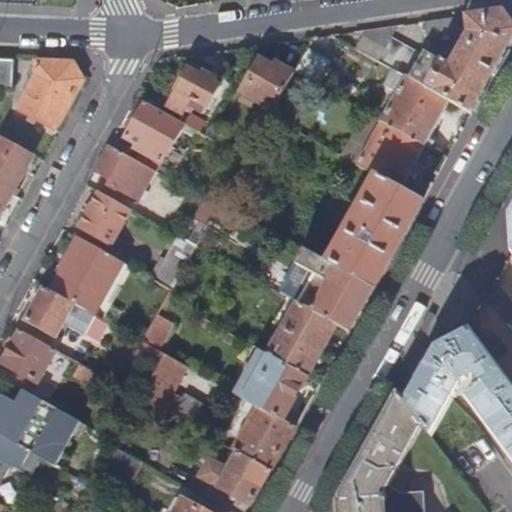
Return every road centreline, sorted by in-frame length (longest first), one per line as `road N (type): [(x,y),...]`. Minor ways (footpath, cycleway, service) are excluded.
road 1 (residential): [(136,37),(450,0)]
road 2 (secondary): [(439,246),(296,511)]
road 3 (residential): [(136,37),(0,287)]
road 4 (secondary): [(511,119),(439,246)]
road 5 (residential): [(0,30),(136,37)]
